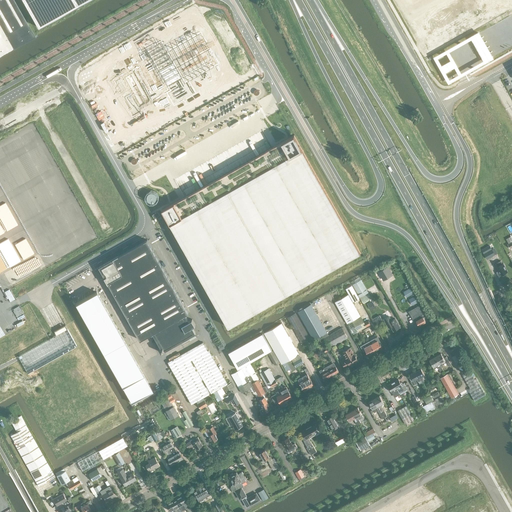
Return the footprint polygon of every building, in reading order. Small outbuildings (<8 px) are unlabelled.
[(0,0),(0,55),(4,53),(14,48),(27,41),(35,36),(14,0),(0,0)] [(22,0),(38,27),(86,0),(22,0)] [(152,59),(114,81),(131,113),(166,93),(174,106),(196,93),(189,80),(221,63),(203,31),(167,51),(161,40),(147,49),(152,59)] [(433,57),(448,84),(494,58),(479,32),(433,57)] [(168,206),(162,209),(170,224),(229,327),(361,253),(351,235),(294,135),(288,138),(277,144),(272,147),(184,197),(180,199),(168,206)] [(27,182),(18,162),(10,166),(8,162),(3,164),(7,173),(12,170),(14,173),(10,175),(16,187),(27,182)] [(151,189),(147,198),(156,203),(160,194),(151,189)] [(56,211),(66,232),(81,225),(75,213),(78,212),(73,203),(56,211)] [(40,222),(28,227),(38,249),(50,244),(40,222)] [(165,350),(196,333),(192,327),(196,325),(192,319),(189,321),(186,316),(185,317),(184,316),(189,313),(147,240),(119,256),(118,255),(113,258),(113,259),(99,267),(105,277),(108,284),(109,284),(141,340),(155,332),(156,333),(154,334),(161,347),(159,349),(161,353),(165,350)] [(489,245),(482,250),(484,254),(492,249),(489,245)] [(492,249),(484,254),(487,259),(495,255),(492,249)] [(501,275),(501,276),(502,275),(503,275),(504,275),(504,274),(507,272),(504,267),(505,267),(503,264),(502,265),(500,262),(495,264),(497,268),(497,269),(498,271),(499,271),(497,273),(496,273),(498,276),(499,277),(501,275)] [(383,279),(391,275),(387,268),(379,272),(383,279)] [(359,297),(368,292),(361,279),(352,284),(359,297)] [(352,285),(346,289),(353,302),(359,298),(352,285)] [(410,288),(405,291),(407,295),(408,296),(413,293),(413,292),(410,288)] [(96,292),(75,304),(131,403),(153,391),(96,292)] [(363,304),(372,299),(368,292),(360,297),(363,304)] [(335,302),(336,304),(344,318),(347,316),(350,322),(360,316),(348,295),(335,302)] [(371,310),(376,307),(372,300),(367,303),(371,310)] [(419,318),(416,320),(418,325),(425,321),(423,316),(422,314),(418,307),(412,310),(414,315),(416,314),(418,317),(419,318)] [(313,340),(322,335),(327,332),(316,312),(302,320),(313,340)] [(310,338),(296,313),(287,317),(301,343),(310,338)] [(372,319),(375,324),(382,320),(379,315),(372,319)] [(389,316),(384,319),(389,328),(391,326),(393,331),(400,327),(395,318),(392,320),(389,316)] [(353,334),(358,331),(371,324),(368,319),(364,322),(361,317),(352,322),(348,324),(353,334)] [(282,364),(299,354),(282,323),(264,333),(282,364)] [(327,332),(322,335),(329,348),(348,338),(342,327),(329,335),(327,332)] [(77,346),(67,329),(56,335),(55,335),(18,356),(20,359),(27,373),(77,346)] [(241,367),(250,362),(272,350),(263,333),(228,352),(238,369),(241,367)] [(380,341),(378,337),(370,341),(371,343),(375,351),(382,347),(379,342),(380,341)] [(368,355),(375,351),(371,343),(370,341),(369,340),(360,345),(363,350),(365,349),(368,355)] [(203,342),(168,362),(192,404),(196,401),(203,397),(209,394),(191,360),(208,351),(203,342)] [(350,365),(358,360),(355,354),(354,354),(350,347),(342,352),(347,359),(342,362),(345,367),(350,364),(350,365)] [(191,360),(209,394),(210,394),(228,384),(209,350),(208,351),(191,360)] [(273,350),(268,353),(274,365),(279,362),(273,350)] [(441,353),(436,356),(441,367),(443,366),(443,365),(442,363),(445,361),(448,366),(451,365),(446,356),(444,358),(441,353)] [(299,354),(282,364),(288,374),(297,368),(296,367),(304,362),(299,354)] [(457,365),(463,361),(459,354),(452,357),(457,365)] [(429,360),(434,367),(437,366),(438,368),(438,369),(439,369),(440,372),(443,371),(441,367),(436,356),(429,360)] [(251,375),(255,373),(250,362),(241,367),(241,368),(238,370),(231,374),(234,380),(238,387),(247,382),(244,378),(251,375)] [(324,379),(336,373),(339,371),(335,364),(328,368),(327,367),(319,371),(324,379)] [(260,373),(267,386),(268,389),(271,387),(278,383),(269,368),(260,373)] [(416,371),(423,383),(425,382),(422,377),(425,375),(421,368),(416,371)] [(486,395),(476,378),(474,379),(470,370),(463,374),(470,388),(468,390),(475,401),(486,395)] [(423,383),(416,371),(410,374),(411,375),(408,376),(411,382),(413,380),(414,381),(417,379),(420,385),(423,383)] [(238,387),(242,392),(253,386),(257,394),(256,394),(256,395),(258,400),(259,400),(262,404),(261,404),(263,408),(260,410),(262,413),(264,412),(265,412),(268,411),(268,410),(271,408),(265,397),(264,397),(263,394),(268,391),(265,386),(263,387),(260,382),(262,381),(260,378),(259,380),(258,379),(259,379),(255,373),(251,375),(244,378),(247,382),(238,387)] [(302,376),(309,388),(314,385),(310,377),(309,378),(307,374),(302,376)] [(456,392),(446,375),(442,378),(451,395),(456,392)] [(309,388),(302,376),(297,379),(300,383),(304,391),(309,388)] [(393,382),(399,392),(399,391),(400,393),(403,392),(403,391),(404,391),(407,389),(407,388),(404,383),(403,384),(402,382),(400,383),(398,379),(393,382)] [(400,394),(399,392),(393,382),(388,385),(392,392),(394,396),(397,394),(398,396),(400,394)] [(234,387),(231,383),(223,387),(225,391),(234,387)] [(292,397),(288,389),(286,387),(281,390),(282,392),(287,401),(292,397)] [(216,398),(225,393),(222,388),(213,393),(216,398)] [(427,394),(425,390),(417,394),(420,398),(427,394)] [(278,401),(279,400),(281,404),(287,401),(282,392),(280,393),(280,394),(277,396),(276,394),(272,396),(276,403),(278,402),(278,401)] [(160,399),(162,403),(171,419),(178,414),(172,402),(175,400),(173,397),(172,398),(169,393),(160,399)] [(225,398),(228,403),(233,400),(236,405),(240,403),(235,393),(225,398)] [(381,405),(384,403),(380,395),(374,399),(382,412),(383,411),(381,405)] [(443,395),(434,400),(432,402),(427,405),(421,408),(423,411),(424,413),(431,410),(431,411),(436,408),(447,402),(443,395)] [(427,405),(432,402),(434,400),(431,395),(424,399),(427,405)] [(368,402),(374,413),(378,410),(379,413),(382,412),(374,399),(368,402)] [(204,400),(198,404),(201,409),(207,405),(204,400)] [(406,424),(414,419),(406,406),(398,411),(406,424)] [(352,411),(359,424),(361,423),(359,420),(364,417),(358,407),(352,411)] [(345,414),(349,421),(354,419),(357,425),(359,424),(352,411),(345,414)] [(184,421),(188,427),(193,424),(188,414),(185,416),(183,412),(187,419),(184,421)] [(235,412),(226,418),(230,426),(233,424),(236,429),(243,425),(235,412)] [(332,429),(336,426),(339,425),(333,415),(327,419),(332,429)] [(55,477),(30,433),(21,416),(14,419),(18,426),(14,428),(17,432),(11,435),(14,442),(13,443),(37,487),(55,477)] [(309,438),(319,432),(318,430),(321,429),(318,423),(315,424),(314,423),(302,430),(305,437),(303,438),(307,447),(311,454),(316,451),(315,449),(313,444),(312,444),(309,438)] [(175,437),(181,434),(177,426),(171,430),(175,437)] [(207,437),(208,436),(212,442),(218,439),(216,435),(217,434),(212,426),(208,429),(207,429),(207,428),(206,428),(205,428),(205,429),(204,429),(204,430),(204,431),(207,437)] [(373,433),(366,436),(365,437),(368,442),(376,438),(373,433)] [(77,462),(82,471),(127,446),(122,437),(77,462)] [(194,444),(197,449),(203,445),(199,439),(198,437),(185,443),(187,447),(194,444)] [(288,437),(288,438),(286,439),(285,438),(283,439),(283,440),(283,441),(285,444),(284,445),(286,448),(287,448),(289,452),(295,449),(297,447),(295,443),(292,444),(288,437)] [(344,437),(336,442),(338,446),(346,441),(344,437)] [(368,442),(365,437),(357,442),(361,450),(369,445),(368,442)] [(167,444),(177,462),(183,459),(179,451),(177,452),(171,442),(167,444)] [(170,457),(167,458),(171,465),(177,462),(167,444),(163,446),(166,451),(167,451),(170,457)] [(264,461),(267,459),(273,470),(279,466),(276,461),(274,462),(271,456),(269,457),(265,449),(259,453),(264,461)] [(119,465),(124,462),(118,452),(113,455),(119,465)] [(149,463),(146,465),(150,472),(160,466),(155,456),(148,461),(149,463)] [(120,470),(116,472),(125,486),(136,480),(132,472),(127,475),(123,468),(122,469),(121,466),(118,468),(120,470)] [(97,469),(88,474),(92,481),(101,476),(97,469)] [(283,480),(287,478),(281,469),(278,471),(283,480)] [(305,476),(301,469),(295,472),(299,479),(305,476)] [(70,480),(65,471),(56,476),(61,484),(70,480)] [(242,472),(238,474),(237,472),(233,473),(232,473),(230,474),(230,475),(230,476),(232,480),(234,484),(232,485),(231,487),(233,490),(235,491),(236,491),(240,499),(242,498),(247,506),(260,499),(256,493),(247,498),(246,496),(246,495),(242,487),(243,486),(242,483),(246,481),(245,478),(246,478),(242,472)] [(70,489),(81,483),(77,476),(66,483),(70,489)] [(205,484),(197,489),(193,491),(195,494),(193,495),(196,499),(205,494),(206,497),(210,494),(205,484)] [(99,485),(93,488),(96,493),(102,489),(99,485)] [(104,497),(106,501),(115,496),(109,486),(100,491),(102,494),(99,495),(101,499),(104,497)] [(264,489),(258,492),(263,501),(269,497),(264,489)] [(56,506),(67,500),(63,493),(53,499),(56,506)] [(184,494),(179,497),(186,509),(188,507),(185,502),(188,501),(184,494)] [(179,497),(175,499),(182,511),(186,509),(179,497)] [(175,499),(171,502),(176,511),(180,511),(182,511),(175,499)] [(89,502),(81,507),(83,511),(87,511),(94,508),(90,500),(89,501),(89,502)] [(176,511),(171,502),(166,504),(170,511),(172,510),(173,511),(176,511)]
